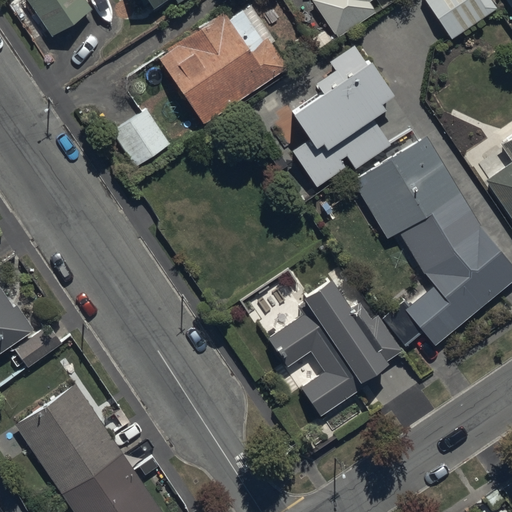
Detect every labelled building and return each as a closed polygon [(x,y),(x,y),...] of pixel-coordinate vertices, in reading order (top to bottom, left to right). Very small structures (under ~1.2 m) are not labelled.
[(30,0),(54,36),(94,10),(87,0),(30,0)] [(142,0),(150,11),(165,0),(142,0)] [(312,0),(310,2),(335,39),(372,14),(366,4),(372,0),(312,0)] [(424,0),(452,40),(496,11),(488,0),(424,0)] [(154,57),(201,127),(268,82),(288,69),(268,39),(248,52),(221,12),(154,57)] [(289,112),(310,142),(292,154),(316,189),(346,169),(332,148),(339,144),(356,170),(389,148),(371,122),(395,106),(365,61),(289,112)] [(104,130),(132,170),(173,143),(145,102),(104,130)] [(511,162),(484,182),(511,223),(511,133),(499,143),(511,161),(511,162)] [(409,307),(404,300),(381,316),(404,346),(420,334),(432,349),(511,284),(511,266),(497,247),(462,195),(423,136),(354,182),(394,241),(398,238),(432,288),(409,307)] [(286,369),(309,353),(324,374),(298,391),(318,420),(390,371),(385,364),(402,353),(365,297),(347,309),(330,282),(295,306),(303,317),(267,341),(286,369)] [(0,354),(33,333),(0,284),(0,354)] [(50,324),(14,347),(26,365),(62,342),(50,324)] [(12,425),(70,511),(162,511),(76,383),(12,425)]
